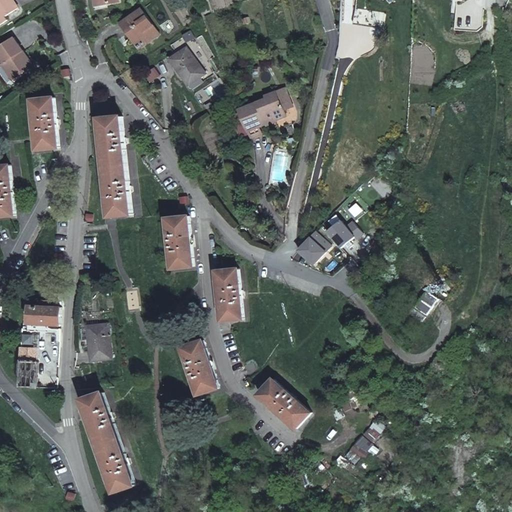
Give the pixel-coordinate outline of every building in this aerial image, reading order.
[(0,0),(0,23),(1,25),(10,20),(7,16),(20,8),(15,0),(0,0)] [(141,12),(121,26),(128,36),(131,33),(141,48),(157,36),(141,12)] [(16,80),(33,68),(22,53),(25,51),(15,37),(0,47),(0,53),(6,63),(4,64),(16,80)] [(22,53),(33,68),(35,66),(25,51),(22,53)] [(186,53),(169,64),(186,91),(203,79),(186,53)] [(288,107),(280,90),(272,93),(279,112),(288,107)] [(253,105),(236,112),(238,115),(246,134),(256,130),(264,126),(263,124),(271,121),(272,122),(282,118),(279,112),(272,93),(261,98),(253,105)] [(55,99),(33,102),(39,151),(60,149),(55,99)] [(239,139),(247,136),(246,134),(238,115),(229,119),(239,139)] [(102,122),(113,216),(133,215),(122,119),(102,122)] [(256,130),(246,134),(247,136),(249,140),(258,136),(256,130)] [(0,168),(0,219),(17,217),(11,167),(0,168)] [(196,268),(191,217),(170,220),(176,270),(196,268)] [(330,233),(343,249),(357,238),(358,240),(365,235),(355,223),(349,228),(343,221),(330,233)] [(317,232),(300,251),(310,261),(312,259),(317,264),(333,247),(317,232)] [(239,270),(219,273),(225,322),(245,320),(239,270)] [(440,302),(429,292),(418,308),(428,317),(440,302)] [(50,304),(42,302),(41,308),(31,308),(31,326),(61,327),(61,310),(50,309),(50,304)] [(426,318),(415,309),(411,314),(422,323),(426,318)] [(87,329),(91,362),(112,360),(108,327),(87,329)] [(200,396),(220,388),(205,342),(185,349),(200,396)] [(441,359),(438,358),(436,362),(434,363),(435,368),(438,373),(441,373),(444,373),(447,372),(448,370),(449,367),(449,364),(448,362),(446,360),(444,359),(441,359)] [(40,364),(23,362),(22,389),(40,389),(40,373),(40,364)] [(40,389),(49,390),(49,373),(40,373),(40,389)] [(260,395),(299,431),(312,416),(274,380),(260,395)] [(104,395),(85,402),(117,494),(137,487),(123,445),(104,395)] [(360,442),(371,449),(386,427),(375,420),(360,442)]
